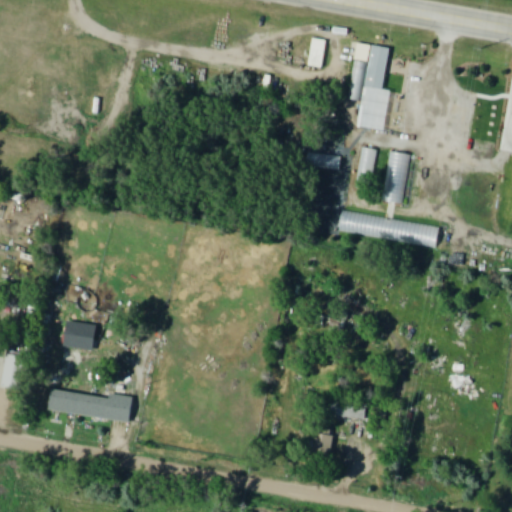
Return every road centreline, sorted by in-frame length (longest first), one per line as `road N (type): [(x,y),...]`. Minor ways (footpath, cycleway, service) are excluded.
road 1 (residential): [(415,511),(0,436)]
road 2 (primary): [(511,29),(342,0)]
